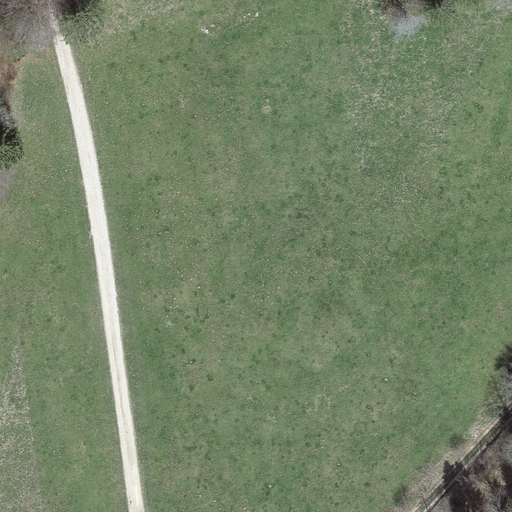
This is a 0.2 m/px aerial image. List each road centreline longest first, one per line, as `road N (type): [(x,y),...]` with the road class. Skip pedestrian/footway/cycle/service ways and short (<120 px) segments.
road 1 (track): [(55,0),(112,286),(132,511)]
road 2 (track): [(405,511),(511,400)]
